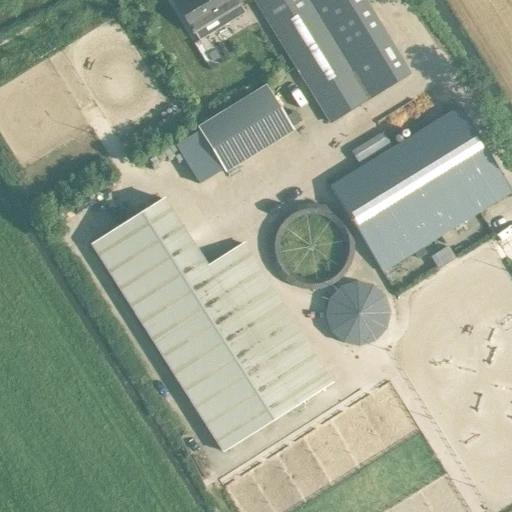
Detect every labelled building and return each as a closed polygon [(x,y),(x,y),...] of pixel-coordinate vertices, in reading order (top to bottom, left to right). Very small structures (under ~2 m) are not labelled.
[(238,0),(173,0),(193,33),(194,32),(199,40),(245,13),(239,4),(241,3),(238,0)] [(255,0),(328,117),(406,70),(385,34),(386,33),(365,0),(255,0)] [(266,86),(199,127),(225,171),(293,130),(266,86)] [(459,106),(330,186),(382,271),(511,192),(504,180),(459,106)] [(359,161),(393,146),(387,131),(353,146),(359,161)] [(164,197),(91,243),(223,452),(333,382),(243,242),(207,265),(164,197)] [(351,249),(351,248),(350,242),(348,234),(344,227),(339,221),(335,217),(327,212),(320,210),(312,209),(303,210),(296,212),(290,216),(284,220),(280,226),(276,233),(273,242),(272,249),(273,257),(276,264),(279,270),(284,277),(287,279),(295,284),(302,286),(310,288),(316,287),(324,286),(331,283),(338,278),(343,271),(347,265),(350,258),(351,249)] [(329,301),(326,317),(331,332),(343,343),(360,346),(375,341),(386,329),(389,312),(384,297),(371,286),(355,283),(340,288),(329,301)]
